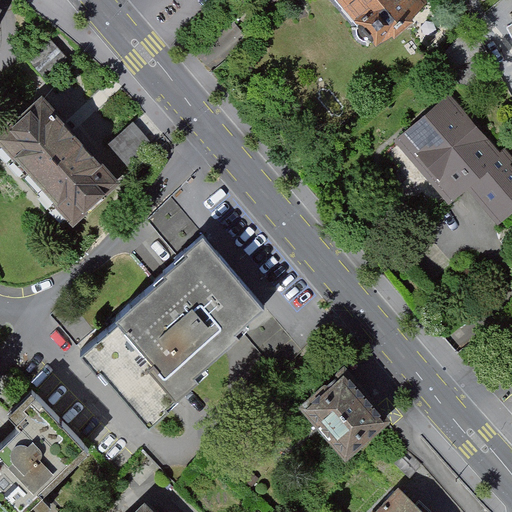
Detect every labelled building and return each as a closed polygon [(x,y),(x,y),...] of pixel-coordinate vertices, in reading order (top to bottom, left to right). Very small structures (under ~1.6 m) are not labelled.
[(420,7),(414,0),(331,0),(373,48),(420,7)] [(486,53),(473,32),(459,40),(446,54),(454,70),(486,53)] [(511,214),(511,173),(449,100),(398,143),(449,203),(466,188),(498,226),(511,214)] [(42,102),(0,137),(74,224),(115,189),(42,102)] [(136,125),(111,148),(131,170),(154,149),(156,147),(155,146),(136,125)] [(267,310),(208,235),(188,251),(190,252),(168,270),(169,271),(119,311),(124,317),(83,350),(98,369),(104,365),(151,424),(171,408),(168,404),(202,377),(198,372),(243,335),(240,332),(267,310)] [(346,376),(304,411),(349,464),(391,428),(346,376)] [(0,493),(17,511),(46,511),(55,503),(46,493),(90,451),(32,389),(11,410),(23,424),(0,445),(0,493)] [(424,469),(402,447),(392,457),(415,479),(424,469)] [(429,511),(403,487),(379,511),(429,511)] [(0,511),(17,511),(0,493),(0,511)]
